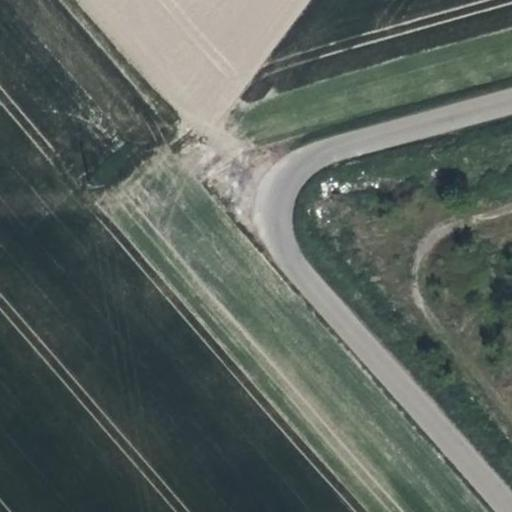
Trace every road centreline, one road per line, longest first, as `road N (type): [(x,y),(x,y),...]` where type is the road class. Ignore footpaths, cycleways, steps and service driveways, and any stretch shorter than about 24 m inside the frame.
road 1 (unclassified): [(267,197),(266,220),(281,249),(510,511)]
road 2 (track): [(511,197),(440,227),(407,282),(511,413)]
road 3 (unclassified): [(267,197),(289,169),(330,149),(511,98)]
road 4 (track): [(86,0),(267,197)]
road 5 (track): [(0,206),(267,197)]
